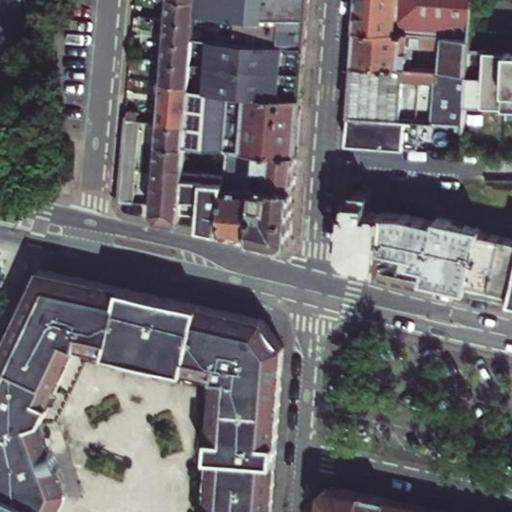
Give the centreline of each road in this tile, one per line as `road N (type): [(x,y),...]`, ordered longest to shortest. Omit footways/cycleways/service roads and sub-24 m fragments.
road 1 (residential): [(312,290),(333,0)]
road 2 (residential): [(115,0),(92,234)]
road 3 (tertiary): [(92,234),(312,290)]
road 4 (residential): [(304,458),(511,497)]
road 5 (tertiary): [(312,290),(511,337)]
road 6 (residential): [(312,290),(304,458)]
